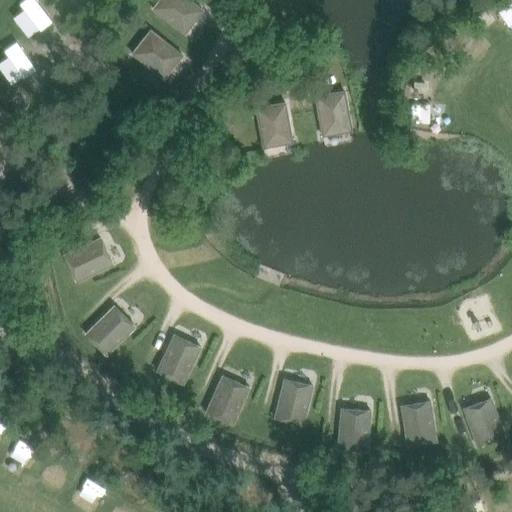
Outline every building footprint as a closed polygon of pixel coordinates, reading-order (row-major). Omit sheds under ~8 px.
[(157,0),(152,8),(185,35),(205,10),(192,0),(157,0)] [(19,1),(12,15),(51,35),(58,21),(19,1)] [(487,10),(494,29),(511,22),(504,3),(487,10)] [(131,53),(164,79),(183,53),(150,28),(131,53)] [(464,56),(481,48),(471,30),(455,38),(464,56)] [(11,41),(3,56),(42,76),(50,62),(11,41)] [(427,67),(440,78),(449,66),(437,56),(427,67)] [(0,81),(0,99),(13,106),(20,92),(0,81)] [(345,90),(316,95),(323,135),(352,130),(345,90)] [(286,101),(257,106),(264,147),(293,142),(286,101)] [(61,254),(75,282),(114,264),(100,235),(61,254)] [(84,333),(105,355),(136,325),(114,303),(84,333)] [(155,371),(184,384),(201,346),(173,332),(155,371)] [(204,412),(234,425),(250,385),(221,373),(204,412)] [(273,418),(304,425),(313,384),(282,376),(273,418)] [(477,448),(507,436),(491,396),(461,407),(477,448)] [(406,445),(437,440),(430,399),(399,404),(406,445)] [(336,449),(368,451),(371,409),(340,406),(336,449)] [(0,473),(5,476),(21,448),(5,438),(0,446),(0,473)] [(41,460),(21,486),(35,496),(55,471),(41,460)] [(57,511),(78,511),(89,489),(71,481),(57,511)]
